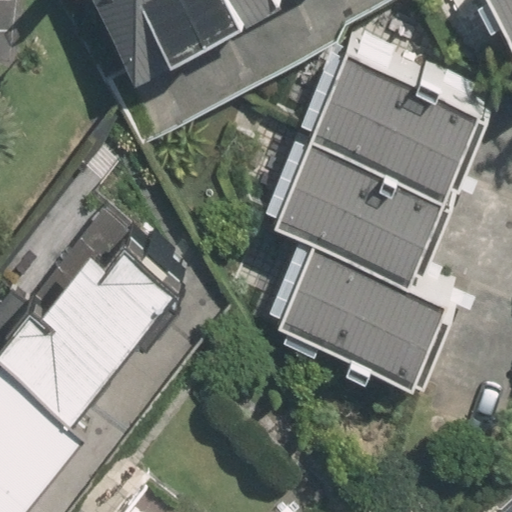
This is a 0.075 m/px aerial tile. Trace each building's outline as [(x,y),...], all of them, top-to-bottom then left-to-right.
[(249,0),(107,0),(142,61),(249,0)] [(496,84),(344,26),(276,203),(316,218),(280,310),(425,366),(463,267),(431,255),(496,84)] [(79,393),(187,251),(137,213),(123,232),(101,216),(8,339),(79,393)] [(0,350),(0,510),(20,506),(96,405),(79,393),(8,339),(0,350)] [(511,511),(511,495),(494,511),(511,511)]
